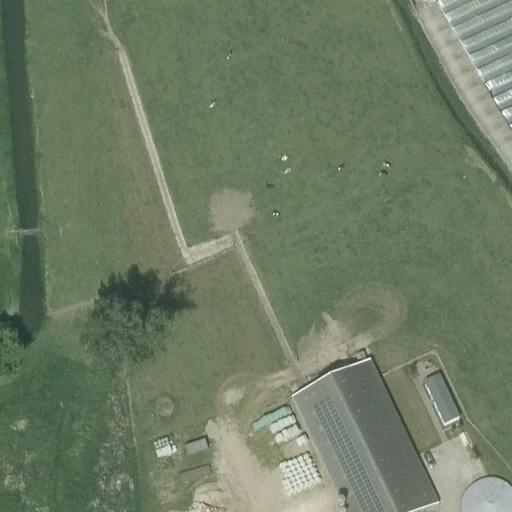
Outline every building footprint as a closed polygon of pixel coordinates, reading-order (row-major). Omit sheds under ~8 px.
[(369,364),(291,400),(344,511),(427,511),(437,507),(369,364)] [(426,385),(425,388),(444,427),(458,421),(439,381),(436,380),(426,385)] [(256,420),(248,424),(257,443),(292,425),(279,398),(252,411),(256,420)] [(157,451),(183,441),(175,419),(148,429),(157,451)] [(491,482),(489,481),(487,482),(485,482),(482,482),(480,483),(478,484),(476,485),(474,486),(472,487),(470,488),(469,490),(467,492),(466,493),(465,495),(463,497),(463,499),(462,501),(461,504),(461,506),(461,508),(461,510),(460,511),(511,511),(511,493),(511,492),(509,490),(508,488),(506,487),(504,486),(502,485),(500,484),(498,483),(496,482),(494,482),(491,482)]
